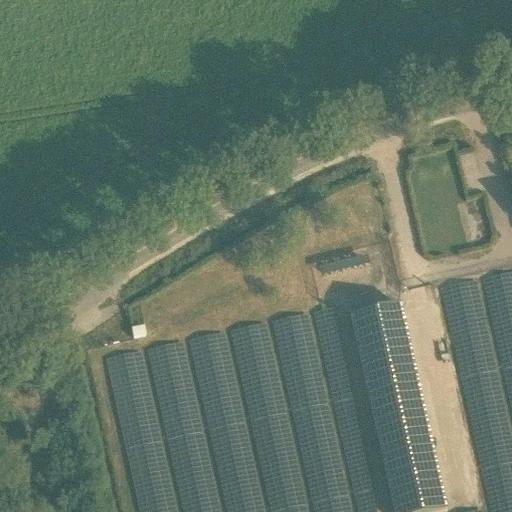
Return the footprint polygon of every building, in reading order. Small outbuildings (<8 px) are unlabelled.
[(53,272),(57,278),(66,272),(63,267),(53,272)] [(511,280),(439,294),(479,501),(511,494),(511,280)] [(445,511),(399,308),(348,320),(375,441),(391,511),(445,511)] [(313,511),(279,334),(143,360),(171,511),(313,511)] [(361,425),(360,402),(331,403),(331,426),(361,425)]
